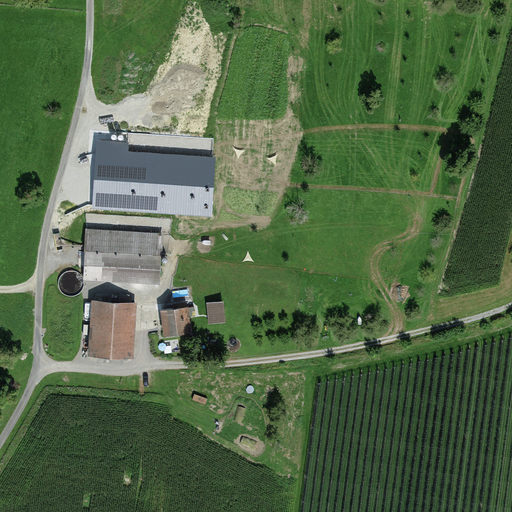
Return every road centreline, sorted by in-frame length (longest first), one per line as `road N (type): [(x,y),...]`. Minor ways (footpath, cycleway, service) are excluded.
road 1 (track): [(511,307),(327,352),(209,366),(42,364)]
road 2 (unclassified): [(0,444),(42,364),(43,252),(82,97),(91,0)]
road 3 (track): [(454,0),(421,71),(428,176),(395,338)]
